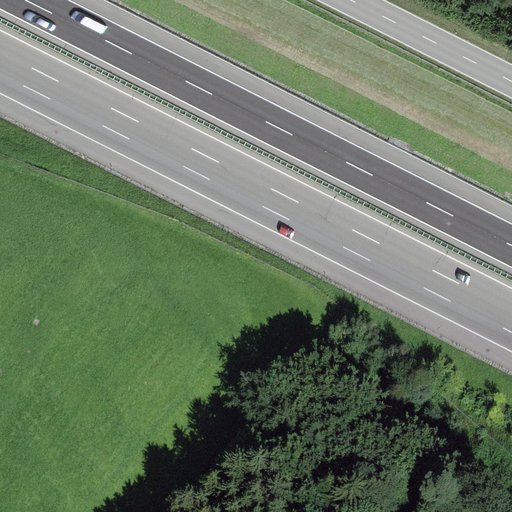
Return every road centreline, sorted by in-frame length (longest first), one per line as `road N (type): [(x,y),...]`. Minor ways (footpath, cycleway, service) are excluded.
road 1 (motorway): [(0,63),(511,321)]
road 2 (motorway): [(511,244),(26,0)]
road 3 (primary): [(349,0),(511,82)]
